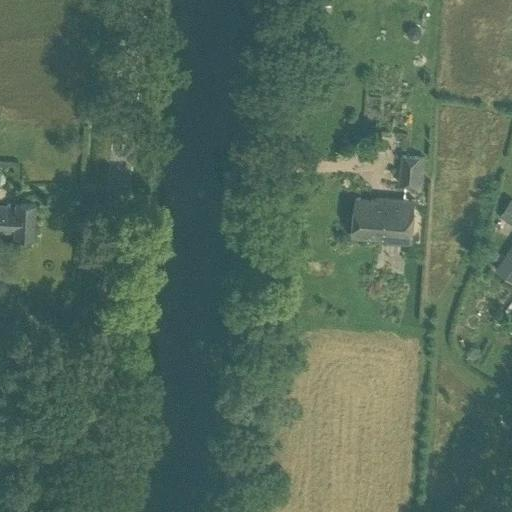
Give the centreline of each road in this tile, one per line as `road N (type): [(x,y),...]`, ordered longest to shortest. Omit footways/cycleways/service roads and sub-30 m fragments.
road 1 (secondary): [(90,511),(134,0)]
road 2 (unclassified): [(258,168),(272,0)]
